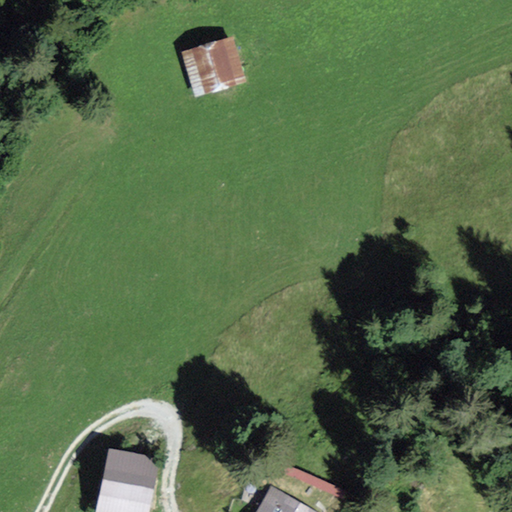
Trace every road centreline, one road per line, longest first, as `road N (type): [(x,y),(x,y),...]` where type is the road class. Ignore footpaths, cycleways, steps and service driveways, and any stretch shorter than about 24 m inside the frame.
road 1 (track): [(37,511),(84,437),(131,410),(161,414),(177,437),(165,491),(174,511)]
road 2 (track): [(129,143),(80,180),(0,305)]
